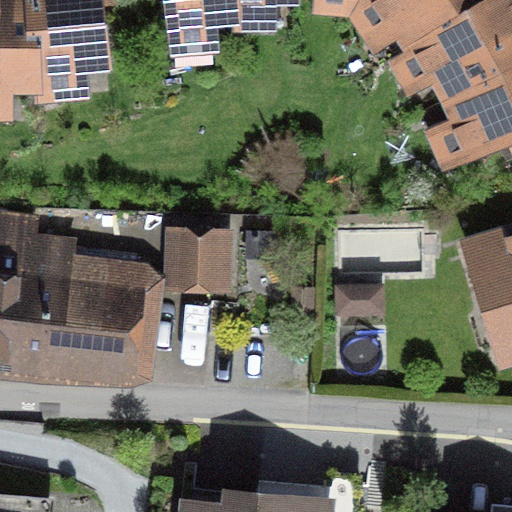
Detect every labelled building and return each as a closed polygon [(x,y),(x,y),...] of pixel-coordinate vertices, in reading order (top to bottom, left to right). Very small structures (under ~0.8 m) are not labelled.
[(0,0),(0,126),(19,126),(19,98),(41,98),(40,0),(0,0)] [(40,0),(41,98),(41,107),(96,107),(95,75),(117,75),(116,0),(40,0)] [(174,0),(178,63),(225,60),(222,30),(246,29),(243,0),(174,0)] [(243,0),(246,29),(246,39),(285,39),(286,14),(308,14),(307,0),(243,0)] [(307,0),(308,14),(354,22),(369,0),(307,0)] [(369,0),(354,22),(388,71),(497,0),(369,0)] [(511,0),(497,0),(388,71),(422,128),(511,83),(511,0)] [(511,83),(422,128),(445,180),(511,154),(511,83)] [(234,234),(175,230),(171,298),(231,301),(234,234)] [(511,384),(511,238),(476,248),(511,385),(511,384)] [(167,271),(0,247),(0,373),(150,394),(167,271)] [(193,511),(270,511),(273,494),(197,485),(193,511)] [(273,494),(270,511),(352,511),(353,504),(273,494)]
